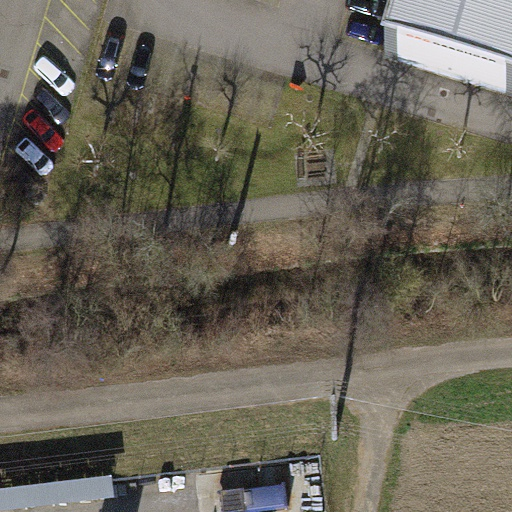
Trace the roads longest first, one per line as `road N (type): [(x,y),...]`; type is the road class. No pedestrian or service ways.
road 1 (track): [(0,417),(511,357)]
road 2 (residential): [(114,511),(306,491)]
